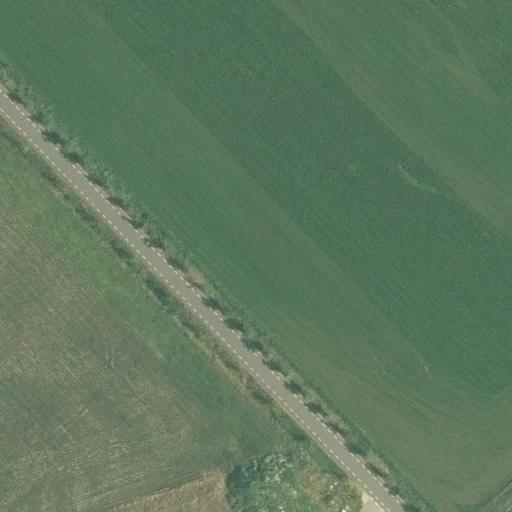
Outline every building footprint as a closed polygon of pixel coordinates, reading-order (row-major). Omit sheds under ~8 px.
[(0,370),(0,391),(9,387),(0,370)] [(51,471),(79,446),(65,429),(37,455),(51,471)] [(64,488),(93,463),(79,446),(51,471),(64,488)] [(78,504),(106,480),(93,463),(64,488),(78,504)] [(84,511),(102,511),(120,497),(106,480),(78,504),(84,511)] [(130,511),(120,497),(102,511),(130,511)]
